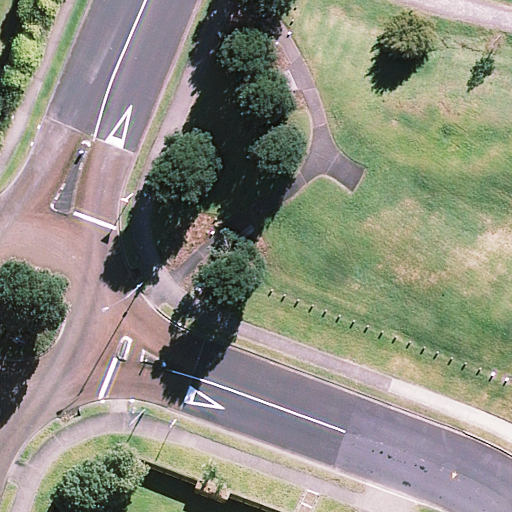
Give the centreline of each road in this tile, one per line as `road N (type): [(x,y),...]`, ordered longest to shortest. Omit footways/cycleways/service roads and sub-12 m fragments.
road 1 (residential): [(91,337),(492,489),(511,508)]
road 2 (residential): [(151,0),(46,242)]
